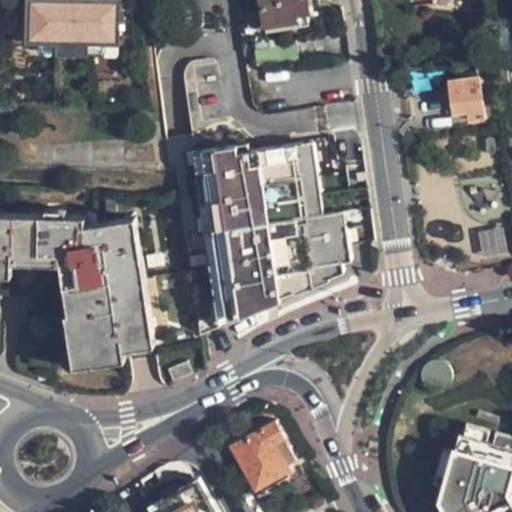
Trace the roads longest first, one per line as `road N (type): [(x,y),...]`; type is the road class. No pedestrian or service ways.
road 1 (residential): [(405,313),(363,0)]
road 2 (residential): [(405,313),(309,332),(234,380)]
road 3 (residential): [(405,313),(355,395),(343,463)]
road 4 (residential): [(234,380),(264,374),(303,388),(343,463)]
road 5 (residential): [(87,470),(193,402)]
